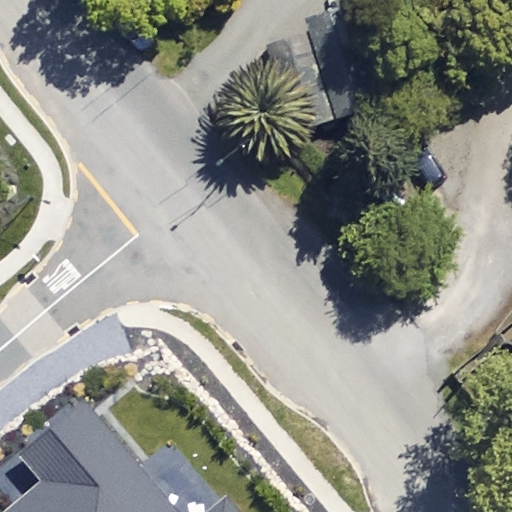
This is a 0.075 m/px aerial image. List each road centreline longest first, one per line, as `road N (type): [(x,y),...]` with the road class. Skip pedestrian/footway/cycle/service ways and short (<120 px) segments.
road 1 (residential): [(452,511),(194,190)]
road 2 (residential): [(0,351),(194,190)]
road 3 (residential): [(194,190),(43,0)]
